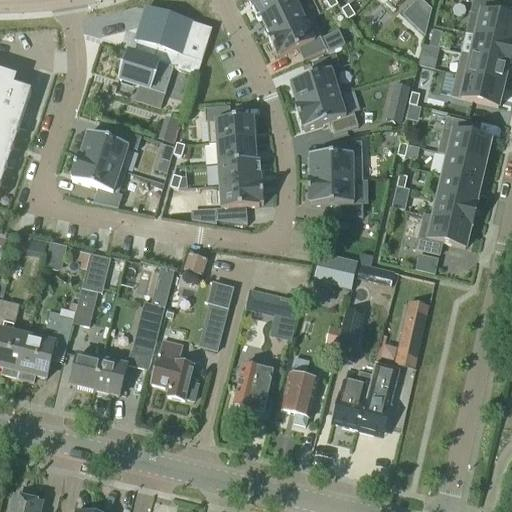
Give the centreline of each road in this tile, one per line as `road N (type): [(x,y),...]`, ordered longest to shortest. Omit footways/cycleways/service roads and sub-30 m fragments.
road 1 (residential): [(67,1),(76,66),(44,175),(49,199),(100,221),(248,246),(267,242),(283,221),(283,158),(270,107),(217,0)]
road 2 (residential): [(448,511),(511,238)]
road 3 (residential): [(354,511),(148,464)]
road 4 (residential): [(148,464),(0,430)]
